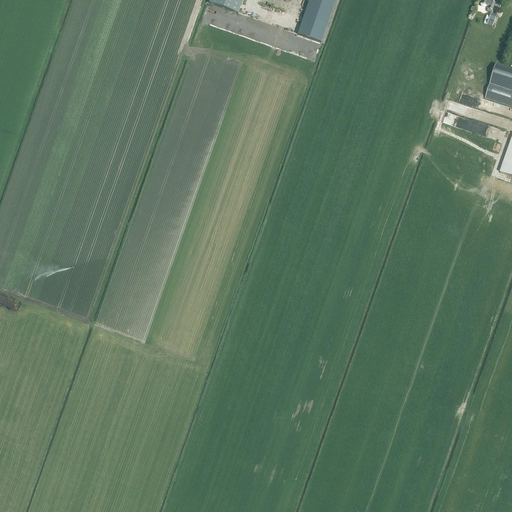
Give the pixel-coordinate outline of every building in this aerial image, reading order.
[(238,14),(243,0),(210,0),(209,4),(238,14)] [(309,3),(297,35),(321,43),(335,0),(309,0),(309,3)] [(487,11),(492,13),(495,3),(490,2),(489,1),(489,0),(481,0),(480,4),(481,5),(481,6),(481,7),(482,7),(484,8),(485,8),(486,8),(486,7),(487,7),(489,7),(487,11)] [(484,24),(492,27),(497,16),(491,14),(490,17),(487,15),(484,24)] [(488,90),(485,98),(511,107),(511,70),(496,66),(489,86),(488,90)] [(500,137),(502,127),(477,121),(475,130),(500,137)] [(511,176),(511,140),(501,173),(511,176)]
